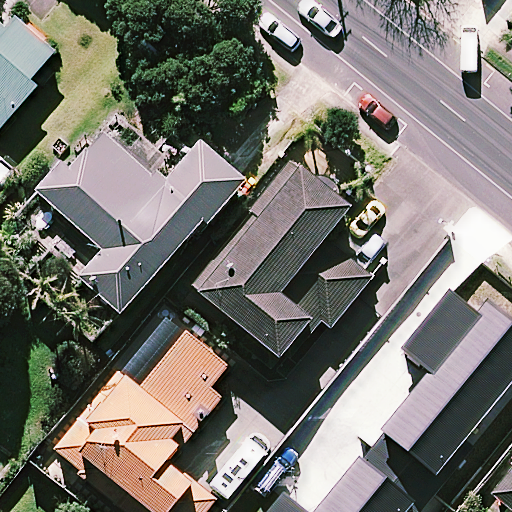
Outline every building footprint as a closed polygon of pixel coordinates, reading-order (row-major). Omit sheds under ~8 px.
[(0,0),(0,131),(41,86),(37,82),(61,56),(19,18),(0,0)] [(167,188),(106,130),(45,194),(106,252),(83,276),(123,314),(248,181),(208,144),(167,188)] [(0,181),(10,170),(0,161),(0,181)] [(358,201),(307,161),(204,292),(290,359),(326,314),(336,322),(374,273),(329,238),(358,201)] [(511,318),(479,292),(374,420),(433,468),(511,371),(511,318)] [(247,376),(194,332),(146,390),(127,374),(94,414),(61,454),(132,511),(208,511),(218,500),(174,464),(247,376)] [(350,449),(297,511),(395,511),(408,497),(350,449)] [(511,476),(496,497),(511,508),(511,476)]
